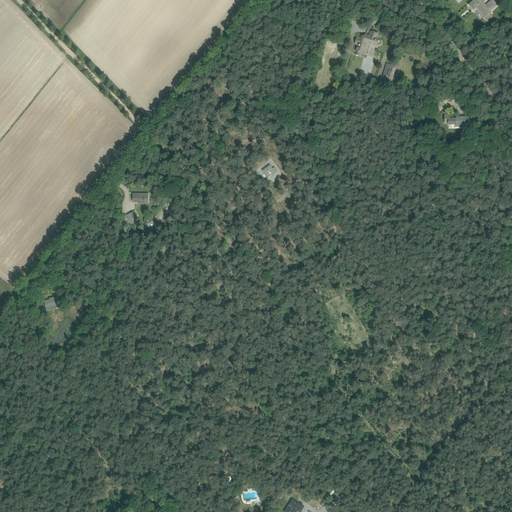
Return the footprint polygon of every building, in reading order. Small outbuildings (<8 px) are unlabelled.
[(487,21),(491,17),(488,15),(490,13),(490,12),(497,5),(492,0),(485,7),(481,3),(482,2),(480,0),(472,0),(474,2),(470,5),(474,10),(476,8),(487,21)] [(357,37),(355,45),(357,45),(355,52),(357,52),(356,55),(361,56),(362,53),(364,53),(366,48),(367,44),(377,47),(377,46),(379,46),(380,46),(381,45),(381,44),(382,44),(382,43),(382,42),(381,41),(381,40),(380,40),(379,40),(379,39),(377,38),(378,34),(370,32),(369,35),(365,34),(364,37),(362,36),(362,38),(360,37),(359,38),(357,37)] [(396,67),(386,64),(382,78),(392,81),(396,67)] [(445,120),(445,123),(448,123),(448,125),(456,125),(456,127),(465,127),(465,123),(469,123),(469,117),(461,117),(450,117),(450,115),(445,115),(445,120)] [(272,176),(278,172),(275,167),(272,169),(270,166),(263,171),(268,177),(271,175),(272,176)] [(133,194),(133,202),(135,202),(139,202),(139,204),(148,204),(148,199),(148,194),(133,194)] [(135,211),(126,216),(130,224),(136,221),(135,218),(138,216),(135,211)] [(117,218),(115,220),(117,222),(120,220),(124,215),(122,213),(117,218)] [(126,228),(124,230),(127,235),(132,230),(127,224),(124,226),(126,228)] [(145,233),(154,230),(152,225),(143,228),(145,233)] [(65,301),(59,294),(55,298),(55,297),(50,298),(50,300),(44,301),(46,311),(56,308),(55,305),(61,304),(65,301)] [(345,353),(358,356),(359,347),(346,345),(345,353)] [(293,499),(284,511),(296,511),(301,505),(293,499)]
